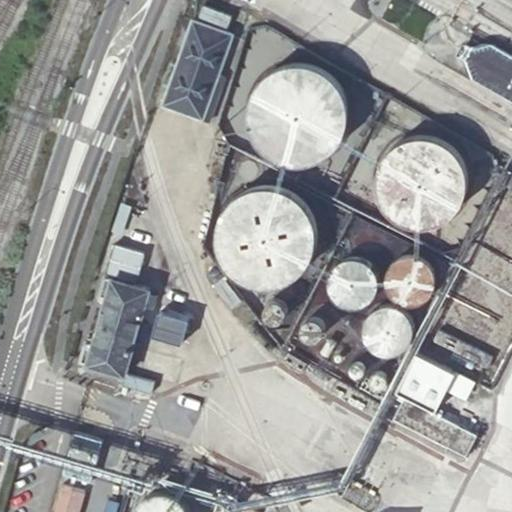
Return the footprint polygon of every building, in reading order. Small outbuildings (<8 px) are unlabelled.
[(193,10),(162,104),(204,118),(219,72),(235,24),(193,10)] [(480,78),(511,95),(511,56),(490,45),(484,44),(479,45),(475,48),(472,52),(469,57),(470,63),(473,70),(480,78)] [(298,62),(291,62),(284,64),(281,65),(275,68),(269,72),(264,77),(259,82),(255,88),(252,94),(250,101),(249,108),(249,115),(250,122),(252,129),(255,135),(259,141),(263,147),(268,151),(274,155),(280,158),(287,161),(294,162),(301,162),(308,161),(315,160),(321,157),(327,154),(333,149),(338,144),(342,139),(345,133),(348,126),(349,121),(349,116),(350,109),(349,102),(347,95),(344,87),(339,81),(335,76),(325,69),(319,66),(312,63),(305,62),(298,62)] [(224,74),(219,72),(204,118),(209,120),(224,74)] [(422,134),(412,135),(403,138),(395,143),(391,147),(386,152),(380,163),(378,175),(378,182),(380,194),(383,200),(386,205),(395,214),(400,218),(412,223),(424,224),(430,223),(442,220),(453,213),(461,203),(464,198),(467,189),(468,182),(468,176),(464,161),(458,150),(453,145),(446,140),(440,137),(428,134),(422,134)] [(238,191),(231,194),(225,199),(214,210),(209,217),(204,231),(203,239),(203,251),(205,259),(207,266),(211,273),(215,280),(221,285),(234,294),(241,297),(257,300),(265,300),(272,298),(280,296),(287,293),(294,288),(299,283),(305,277),(309,270),(312,263),(316,249),(315,236),(314,228),(311,221),(307,214),(303,207),(297,202),(291,197),(284,193),(269,188),(258,187),(250,188),(238,191)] [(398,256),(395,258),(394,259),(388,268),(386,274),(387,285),(389,291),(391,294),(399,300),(410,303),(418,302),(424,299),(427,297),(433,288),(436,278),(435,271),(430,262),(422,256),(412,253),(405,254),(398,256)] [(353,256),(350,256),(346,257),(343,258),(337,262),(333,267),(329,277),(329,284),(330,288),(332,294),(334,297),(342,303),(349,306),(360,305),(369,301),(376,293),(379,283),(378,276),(377,272),(374,266),(369,261),(360,257),(353,256)] [(81,361),(127,374),(151,288),(106,275),(98,300),(106,303),(96,338),(89,336),(81,361)] [(380,305),(377,306),(374,308),(369,313),(365,322),(365,333),(368,341),(375,348),(385,352),(392,353),(402,350),(404,348),(409,343),(413,335),(414,326),(411,316),(405,308),(397,304),(390,303),(387,303),(380,305)] [(334,306),(324,306),(322,306),(314,309),(310,311),(305,317),(301,324),(300,328),(299,339),(301,347),(306,354),(316,362),(323,364),(327,364),(331,364),(339,362),(343,361),(350,356),(355,349),(356,345),(358,337),(358,333),(357,329),(355,321),(347,311),(342,308),(334,306)] [(195,315),(160,308),(154,335),(185,343),(195,315)] [(418,350),(398,391),(407,395),(437,410),(457,370),(418,350)] [(160,372),(132,364),(125,386),(153,393),(160,372)] [(395,417),(470,455),(482,432),(437,410),(407,395),(395,417)] [(157,491),(153,492),(150,493),(143,498),(140,503),(136,510),(136,511),(191,511),(190,507),(188,503),(183,497),(176,493),(169,490),(165,490),(157,491)]
